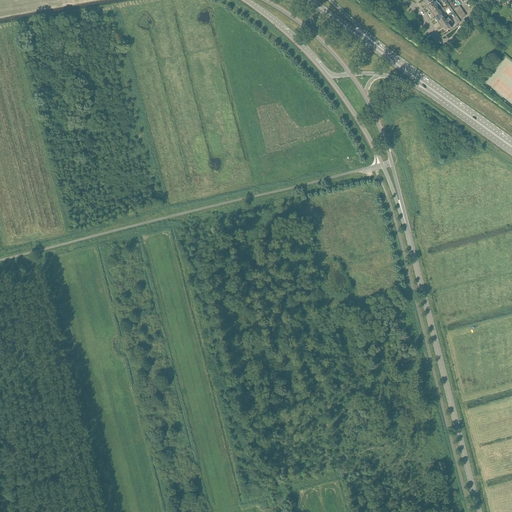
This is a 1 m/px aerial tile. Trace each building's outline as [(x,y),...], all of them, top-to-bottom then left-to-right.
[(431,9),(432,11),(440,5),(439,3),(436,5),(434,2),(427,7),(429,10),(431,9)] [(442,8),(440,5),(432,11),(436,16),(445,10),(443,8),(442,8)] [(436,16),(439,21),(445,17),(443,15),(446,13),(445,10),(436,16)] [(446,19),(445,17),(439,21),(442,26),(451,20),(449,17),(446,19)] [(453,23),(451,20),(442,26),(446,31),(452,28),(450,25),(453,23)]
